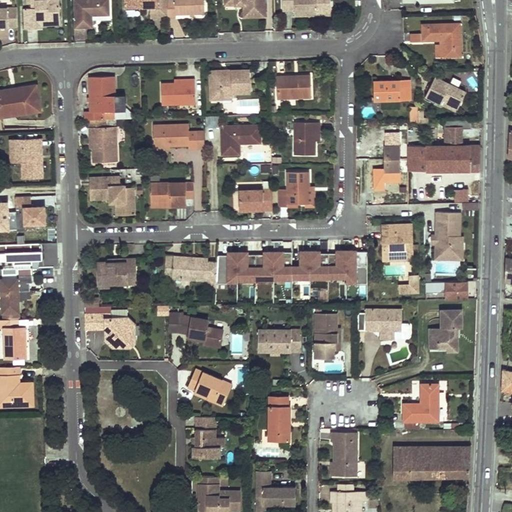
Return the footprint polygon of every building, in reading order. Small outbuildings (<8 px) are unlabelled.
[(26,0),(26,3),(29,3),(34,3),(34,7),(29,7),(23,7),(24,29),(39,28),(39,25),(39,17),(46,17),(46,21),(58,20),(57,0),(26,0)] [(107,14),(106,0),(72,0),(74,27),(90,26),(90,14),(107,14)] [(122,0),(123,9),(134,8),(134,6),(140,6),(140,8),(149,8),(158,7),(157,0),(122,0)] [(165,0),(157,0),(158,7),(149,8),(149,18),(158,17),(158,16),(166,16),(165,0)] [(165,0),(166,16),(175,15),(175,12),(203,11),(202,0),(165,0)] [(263,0),(223,0),(224,4),(242,3),(243,16),(264,16),(263,0)] [(281,0),(281,10),(294,10),(294,15),(311,15),(310,11),(330,10),(330,0),(281,0)] [(0,27),(16,27),(15,7),(0,7),(0,27)] [(59,25),(58,20),(46,21),(46,17),(39,17),(39,25),(59,25)] [(461,22),(422,23),(422,39),(444,39),(444,44),(444,53),(444,56),(462,55),(461,22)] [(249,69),(230,70),(230,75),(214,75),(215,89),(209,89),(209,100),(232,99),(231,93),(250,93),(249,69)] [(230,75),(230,70),(209,71),(209,89),(215,89),(214,75),(230,75)] [(283,76),(275,76),(276,99),(310,98),(309,75),(296,75),(296,79),(283,79),(283,76)] [(89,120),(102,119),(102,111),(114,111),(122,110),(125,108),(124,97),(122,95),(114,95),(114,76),(87,77),(88,112),(83,112),(84,120),(89,120)] [(467,91),(436,78),(427,98),(443,105),(445,102),(459,108),(467,91)] [(174,83),(160,84),(161,105),(195,104),(194,79),(185,79),(186,83),(174,83)] [(411,83),(375,83),(375,104),(411,105),(411,83)] [(37,100),(35,85),(15,89),(12,93),(9,93),(8,90),(1,91),(0,92),(0,109),(1,118),(2,118),(2,116),(25,112),(25,114),(40,111),(38,99),(37,100)] [(445,102),(443,105),(457,112),(459,108),(445,102)] [(102,119),(89,120),(89,128),(104,128),(103,119),(102,119)] [(319,130),(319,122),(294,122),(294,155),(314,155),(315,140),(321,140),(321,130),(319,130)] [(188,124),(153,125),(154,145),(170,145),(188,145),(188,148),(197,148),(196,131),(188,132),(188,124)] [(260,125),(221,126),(222,155),(240,154),(240,144),(240,142),(243,142),(244,144),(261,144),(260,125)] [(480,169),(481,145),(463,144),(462,126),(445,126),(444,145),(408,145),(408,169),(480,169)] [(104,128),(89,128),(89,137),(92,137),(92,149),(93,163),(116,163),(115,127),(104,128)] [(385,139),(406,138),(406,128),(385,129),(385,139)] [(41,147),(41,138),(10,139),(10,149),(16,149),(17,163),(22,163),(22,171),(22,176),(42,176),(42,170),(42,155),(38,155),(38,148),(41,147)] [(385,145),(384,170),(400,170),(401,145),(385,145)] [(310,173),(288,172),(287,189),(279,189),(279,207),(287,207),(287,204),(296,204),(306,204),(306,188),(309,188),(310,173)] [(119,175),(89,176),(89,197),(109,197),(109,194),(115,194),(115,201),(116,214),(134,213),(134,186),(124,186),(124,184),(119,184),(119,175)] [(186,181),(150,182),(151,201),(170,201),(170,205),(186,205),(186,196),(186,181)] [(272,189),(239,190),(239,210),(272,209),(272,189)] [(30,204),(29,194),(15,195),(17,227),(25,227),(24,221),(46,220),(45,203),(30,204)] [(460,237),(461,213),(437,213),(436,236),(436,245),(436,260),(450,260),(450,255),(463,256),(463,244),(460,244),(460,237)] [(412,226),(383,226),(383,243),(386,243),(386,247),(383,247),(383,260),(403,260),(403,256),(412,256),(412,226)] [(0,259),(42,257),(41,241),(0,243),(0,259)] [(337,254),(328,254),(328,277),(346,277),(346,251),(337,251),(337,254)] [(356,251),(346,251),(346,277),(346,279),(367,279),(366,252),(356,252),(356,251)] [(228,255),(218,255),(217,283),(237,283),(237,278),(237,252),(228,253),(228,255)] [(246,252),(237,252),(237,278),(255,278),(255,254),(246,254),(246,252)] [(264,254),(255,254),(255,278),(273,278),(273,252),(264,252),(264,254)] [(292,267),(292,252),(273,252),(273,278),(292,278),(292,267)] [(310,277),(310,252),(301,252),(301,267),(292,267),(292,278),(310,278),(310,277)] [(319,252),(310,252),(310,277),(328,277),(328,254),(319,254),(319,252)] [(166,278),(173,278),(175,257),(168,256),(166,278)] [(183,257),(175,257),(173,278),(206,281),(208,263),(208,259),(196,258),(195,261),(183,260),(183,257)] [(135,263),(99,264),(99,287),(109,287),(109,285),(135,285),(135,263)] [(218,264),(208,263),(206,281),(206,285),(217,286),(217,283),(218,264)] [(419,274),(408,275),(408,283),(398,283),(398,293),(419,293),(419,274)] [(32,275),(17,275),(17,279),(2,279),(2,276),(0,275),(0,291),(2,292),(3,320),(16,319),(17,319),(17,315),(18,315),(18,297),(18,291),(30,290),(29,283),(32,283),(32,275)] [(444,280),(443,299),(467,300),(468,281),(444,280)] [(443,291),(443,282),(426,282),(427,291),(443,291)] [(127,318),(127,309),(111,310),(111,313),(91,314),(90,316),(90,328),(107,328),(107,340),(113,346),(125,346),(134,337),(134,324),(127,318)] [(402,310),(365,309),(365,313),(358,313),(358,330),(365,330),(365,326),(373,326),(372,330),(381,331),(381,334),(394,334),(394,331),(401,331),(401,325),(402,310)] [(461,310),(440,311),(441,329),(433,329),(433,332),(429,337),(429,350),(438,349),(438,346),(441,342),(446,342),(446,349),(447,352),(457,352),(457,338),(453,335),(453,329),(457,329),(462,329),(461,310)] [(210,318),(184,314),(184,312),(169,312),(169,330),(180,330),(190,332),(190,336),(198,338),(199,335),(206,336),(205,340),(204,342),(216,345),(218,338),(222,339),(224,329),(208,326),(210,318)] [(337,315),(315,314),(315,357),(337,357),(337,352),(340,352),(340,343),(336,343),(336,330),(337,315)] [(3,320),(0,320),(0,327),(3,328),(4,350),(8,350),(8,359),(26,358),(25,327),(17,327),(16,319),(3,320)] [(410,327),(408,325),(401,325),(401,331),(394,331),(394,334),(394,339),(408,339),(409,337),(410,327)] [(301,330),(258,330),(258,352),(271,352),(281,352),(300,352),(301,330)] [(134,337),(125,346),(127,346),(128,347),(130,347),(132,347),(134,346),(136,345),(136,343),(136,341),(135,340),(135,339),(134,337)] [(20,367),(0,367),(0,386),(2,386),(3,396),(0,396),(0,408),(34,407),(33,382),(21,383),(17,383),(16,375),(20,375),(20,367)] [(223,379),(196,368),(188,386),(196,389),(210,395),(208,398),(224,405),(231,387),(221,383),(223,379)] [(511,370),(503,369),(501,390),(511,392),(511,370)] [(233,383),(223,379),(221,383),(231,387),(233,383)] [(439,384),(423,384),(423,404),(420,404),(403,403),(403,422),(439,422),(439,384)] [(210,395),(196,389),(195,393),(208,398),(210,395)] [(288,395),(270,395),(270,439),(290,439),(290,425),(286,425),(286,419),(290,419),(290,403),(288,403),(288,395)] [(216,416),(196,416),(197,436),(197,444),(194,444),(194,456),(219,456),(219,446),(225,446),(225,436),(216,436),(216,416)] [(358,430),(333,430),(333,440),(337,440),(337,461),(337,474),(358,474),(358,430)] [(394,446),(394,477),(469,475),(469,461),(470,446),(394,446)] [(272,470),(258,470),(258,496),(264,496),(264,504),(297,503),(296,486),(283,486),(283,488),(280,488),(280,486),(272,486),(272,470)] [(240,490),(220,489),(220,483),(220,476),(200,476),(199,511),(229,511),(230,510),(240,510),(240,490)] [(339,490),(333,490),(332,501),(335,501),(339,501),(339,511),(363,511),(363,499),(370,499),(370,490),(354,490),(339,490)]
